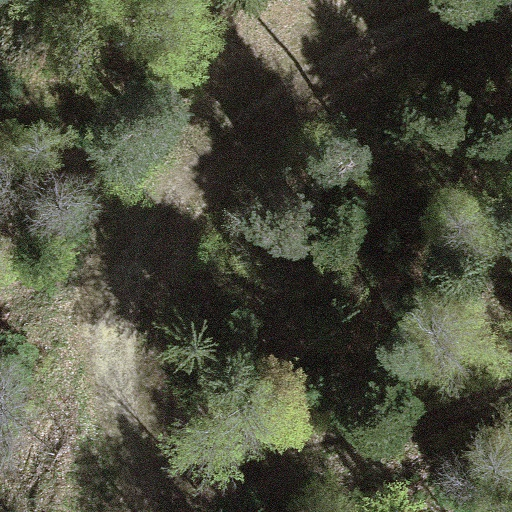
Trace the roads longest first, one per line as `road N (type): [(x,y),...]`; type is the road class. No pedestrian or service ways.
road 1 (track): [(469,0),(300,78),(231,125),(145,228),(127,272),(135,475)]
road 2 (track): [(135,475),(357,448),(511,382)]
